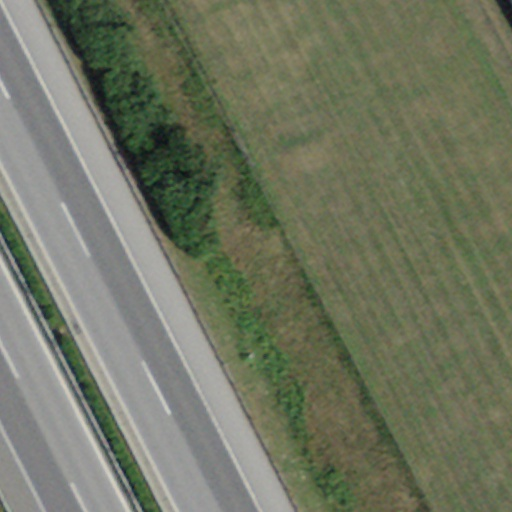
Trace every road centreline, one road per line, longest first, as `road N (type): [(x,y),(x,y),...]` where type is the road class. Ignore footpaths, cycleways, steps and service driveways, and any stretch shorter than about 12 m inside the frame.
road 1 (motorway): [(208,511),(0,101)]
road 2 (motorway): [(0,361),(76,511)]
